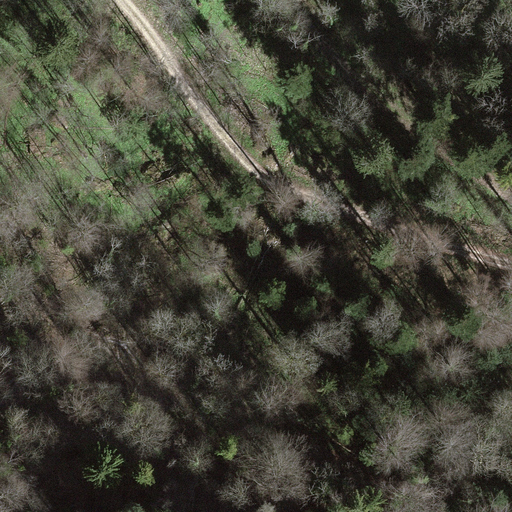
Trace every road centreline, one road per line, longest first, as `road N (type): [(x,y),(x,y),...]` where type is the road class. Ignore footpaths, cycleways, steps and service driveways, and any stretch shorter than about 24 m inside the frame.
road 1 (track): [(511,265),(262,176),(221,136),(122,0)]
road 2 (track): [(511,196),(430,147),(297,32),(292,0)]
